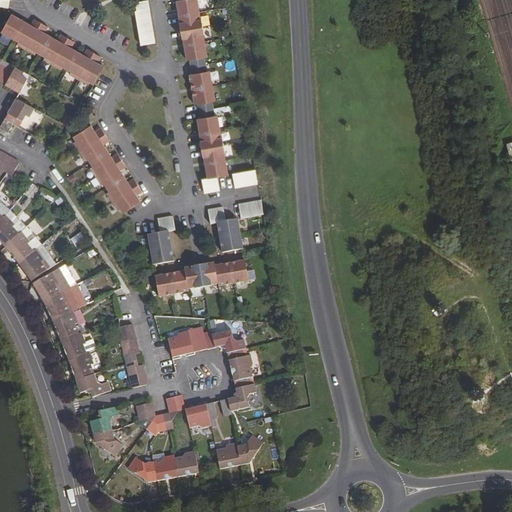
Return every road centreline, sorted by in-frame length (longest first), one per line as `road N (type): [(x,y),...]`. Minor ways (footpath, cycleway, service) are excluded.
road 1 (tertiary): [(297,0),(307,198),(342,384)]
road 2 (residential): [(133,60),(107,120),(162,207),(191,202)]
road 3 (tertiary): [(55,413),(0,290)]
road 4 (residential): [(191,202),(171,82)]
road 5 (residential): [(30,0),(133,60)]
